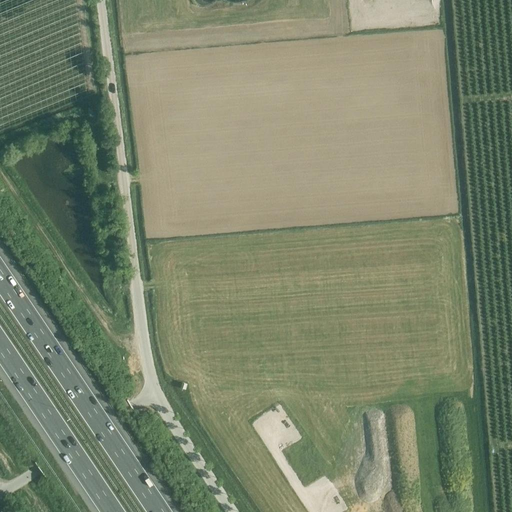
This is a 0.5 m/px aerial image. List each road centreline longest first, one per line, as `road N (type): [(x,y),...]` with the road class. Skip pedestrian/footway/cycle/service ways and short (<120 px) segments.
road 1 (tertiary): [(153,393),(100,0)]
road 2 (motorway): [(157,511),(0,278)]
road 3 (motorway): [(0,348),(111,511)]
road 4 (unclassified): [(0,495),(153,393)]
road 5 (tertiary): [(232,511),(153,393)]
